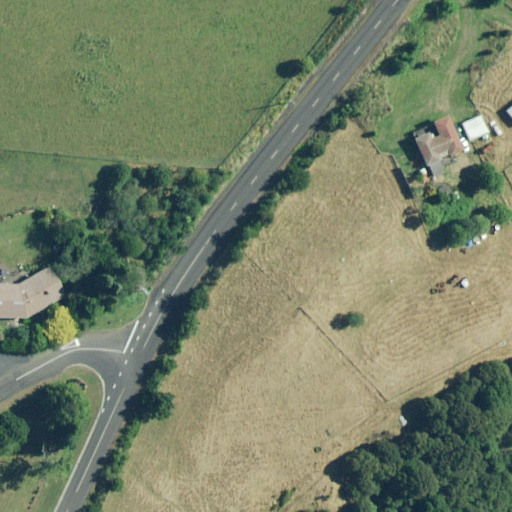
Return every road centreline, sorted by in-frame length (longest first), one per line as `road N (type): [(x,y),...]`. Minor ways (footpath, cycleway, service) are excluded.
road 1 (tertiary): [(135,364),(190,268),(395,0)]
road 2 (tertiary): [(66,511),(135,364)]
road 3 (unclassified): [(0,392),(81,351),(135,364)]
